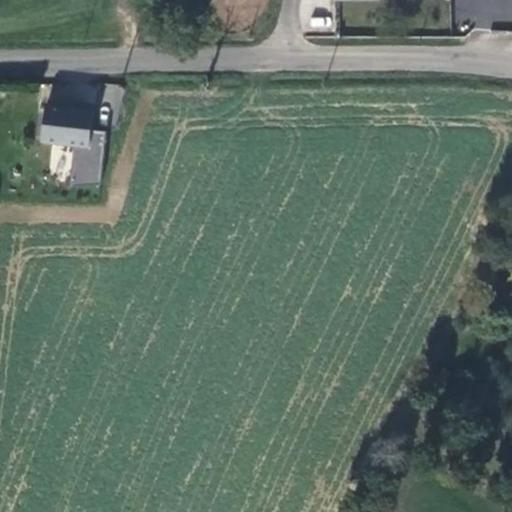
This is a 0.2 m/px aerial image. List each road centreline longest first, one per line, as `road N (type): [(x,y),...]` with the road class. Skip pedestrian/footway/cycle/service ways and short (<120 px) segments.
road 1 (tertiary): [(279,59),(0,64)]
road 2 (tertiary): [(511,69),(279,59)]
